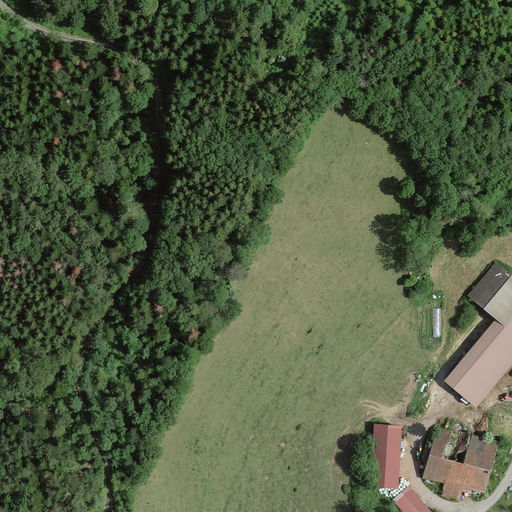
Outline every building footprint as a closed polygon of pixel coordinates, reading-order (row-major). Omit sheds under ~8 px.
[(463,203),(434,213),(441,234),(470,225),(463,203)] [(499,318),(448,379),(476,403),(511,359),(511,277),(497,264),(471,295),(499,318)] [(399,427),(376,426),(373,485),(396,487),(399,427)] [(495,445),(437,430),(426,475),(447,481),(444,495),(458,498),(461,485),(483,490),(495,445)] [(428,511),(408,489),(396,500),(406,511),(428,511)]
